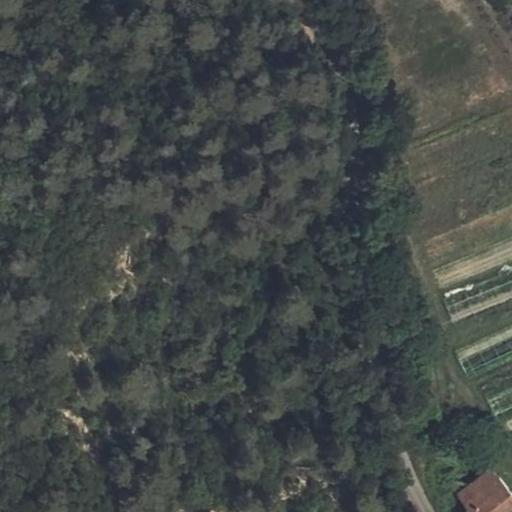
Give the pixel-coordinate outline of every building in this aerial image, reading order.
[(511,266),(442,295),(456,329),(511,305),(511,266)] [(511,322),(454,351),(470,383),(511,363),(511,322)] [(511,376),(483,390),(500,425),(511,419),(511,376)] [(459,495),(470,511),(472,511),(506,489),(493,470),(459,495)] [(504,511),(511,507),(511,499),(506,489),(472,511),(504,511)]
